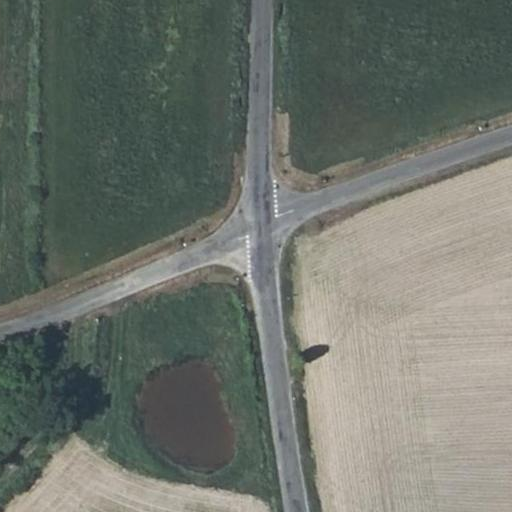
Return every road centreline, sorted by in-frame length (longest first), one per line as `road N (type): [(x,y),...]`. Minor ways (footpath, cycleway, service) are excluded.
road 1 (unclassified): [(297,511),(261,227)]
road 2 (unclassified): [(0,331),(261,227)]
road 3 (unclassified): [(511,137),(261,227)]
road 4 (unclassified): [(261,227),(264,0)]
road 5 (track): [(0,477),(66,386),(67,308)]
